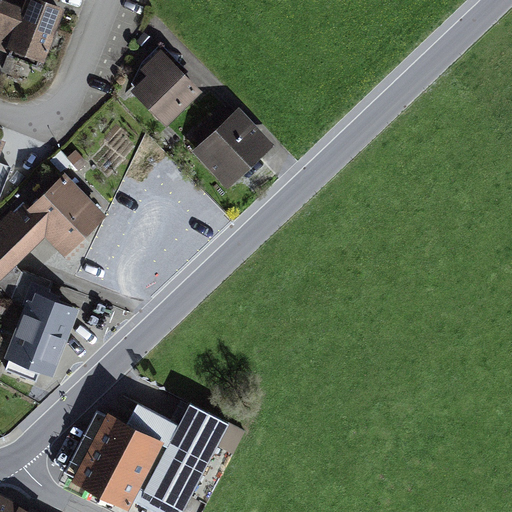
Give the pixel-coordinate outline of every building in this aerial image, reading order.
[(0,0),(0,49),(8,53),(10,48),(44,61),(65,7),(45,0),(29,0),(29,2),(22,0),(0,0)] [(152,85),(134,104),(171,140),(211,100),(166,55),(144,77),(152,85)] [(238,117),(195,159),(231,195),(274,153),(238,117)] [(26,209),(0,232),(0,285),(3,288),(49,246),(65,264),(110,223),(70,180),(32,215),(26,209)] [(74,316),(32,303),(17,351),(59,365),(74,316)] [(130,438),(99,421),(68,480),(129,511),(193,511),(235,434),(195,413),(182,437),(141,416),(130,438)]
